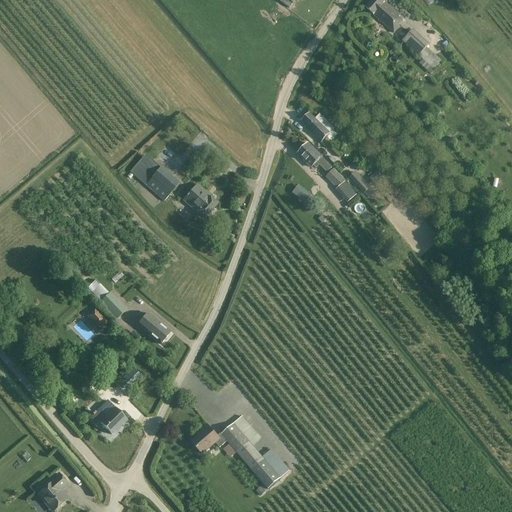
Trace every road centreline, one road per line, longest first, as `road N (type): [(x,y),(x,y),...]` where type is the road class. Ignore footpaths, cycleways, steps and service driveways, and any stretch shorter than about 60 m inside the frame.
road 1 (unclassified): [(131,473),(233,261),(290,87),(344,0)]
road 2 (unclassified): [(121,490),(0,350)]
